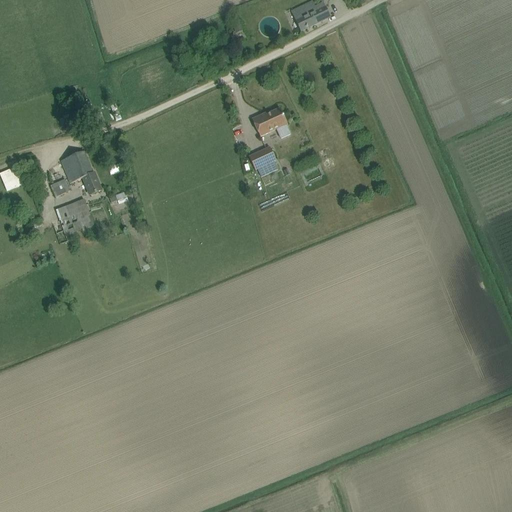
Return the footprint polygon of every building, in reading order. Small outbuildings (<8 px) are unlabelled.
[(312,3),(292,12),(300,32),(329,18),(324,7),(316,11),(312,3)] [(278,26),(278,25),(277,22),(276,19),(272,16),(270,15),(268,15),(265,15),(261,17),(260,19),(258,21),(257,23),(257,25),(258,28),(258,31),(259,32),(263,35),(266,36),(270,36),(273,35),(274,33),(276,32),(277,30),(278,28),(278,26)] [(252,120),(260,137),(277,129),(281,138),(291,134),(287,125),(280,109),(266,116),(265,114),(252,120)] [(270,147),(249,157),(255,171),(276,161),(270,147)] [(92,175),(83,152),(61,161),(70,184),(83,179),(90,195),(101,191),(94,174),(92,175)] [(50,186),(55,197),(70,191),(65,180),(50,186)] [(63,230),(56,233),(60,244),(78,237),(76,232),(94,225),(84,200),(56,210),(63,230)] [(29,265),(21,267),(23,275),(30,274),(29,265)]
